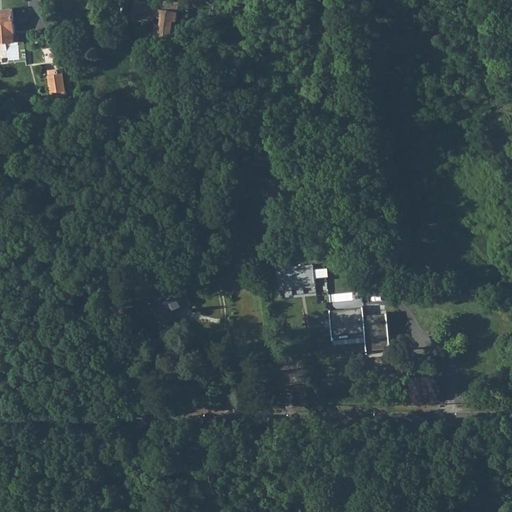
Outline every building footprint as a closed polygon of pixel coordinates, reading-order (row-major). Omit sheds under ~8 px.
[(174,21),(177,22),(180,2),(165,0),(164,0),(164,7),(162,6),(162,9),(155,8),(156,4),(139,2),(137,19),(149,21),(149,19),(154,20),(154,17),(162,18),(161,24),(156,24),(154,37),(160,38),(160,40),(166,41),(166,39),(172,40),(174,21)] [(3,10),(3,12),(0,12),(0,43),(15,43),(14,33),(15,32),(13,9),(3,10)] [(64,72),(50,74),(53,98),(67,97),(64,72)] [(159,240),(179,244),(182,230),(162,226),(159,240)] [(102,263),(113,280),(123,274),(111,257),(102,263)] [(312,287),(313,270),(297,269),(296,286),(312,287)] [(175,322),(172,315),(172,314),(172,313),(172,312),(173,311),(174,310),(190,303),(182,284),(150,298),(162,328),(175,322)] [(392,348),(388,315),(365,317),(365,309),(331,312),(334,342),(335,342),(335,345),(359,343),(358,335),(366,334),(367,342),(368,350),(392,348)] [(358,335),(359,343),(367,342),(366,334),(358,335)]
